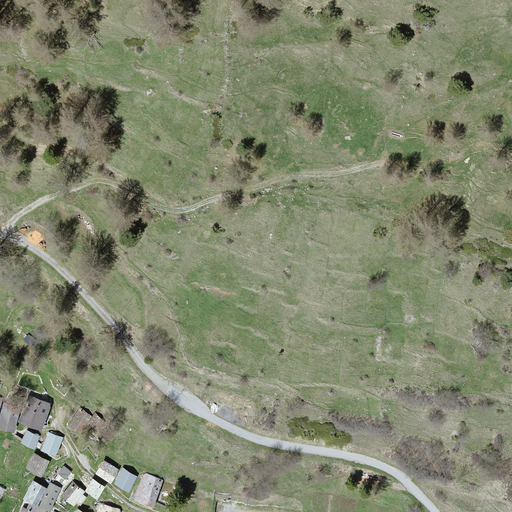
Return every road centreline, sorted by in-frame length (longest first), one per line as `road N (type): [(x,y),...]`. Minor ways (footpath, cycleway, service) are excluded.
road 1 (track): [(5,233),(15,215),(93,181),(179,211),(376,159),(511,147)]
road 2 (unclassified): [(435,511),(376,463),(268,442),(197,409),(144,367),(50,259),(0,232)]
road 3 (track): [(145,511),(91,473),(33,356),(0,328)]
